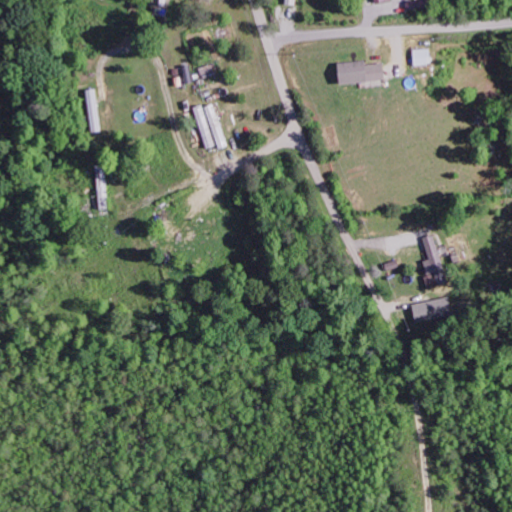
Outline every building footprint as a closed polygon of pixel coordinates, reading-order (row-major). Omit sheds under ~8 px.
[(407,50),(408,66),(427,65),(426,49),(407,50)] [(332,63),(333,84),(378,82),(377,64),(359,65),(359,62),(332,63)] [(93,133),(105,131),(97,89),(85,91),(93,133)] [(203,107),(218,150),(229,146),(215,103),(203,107)] [(420,261),(426,280),(445,274),(433,235),(421,238),(428,259),(420,261)]
